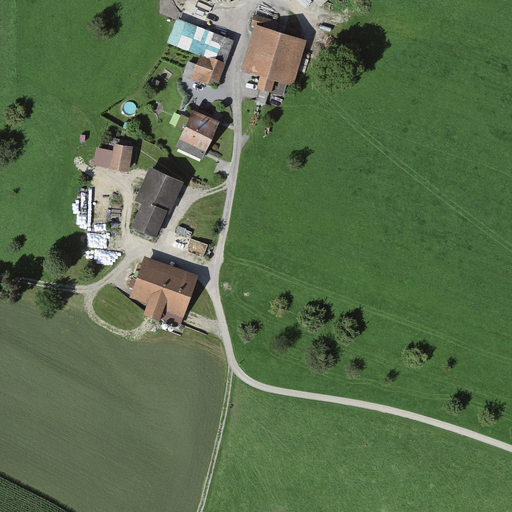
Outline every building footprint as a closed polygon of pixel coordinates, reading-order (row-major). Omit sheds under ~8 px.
[(232,40),(173,19),(165,41),(199,54),(190,77),(215,86),(232,40)] [(307,37),(256,21),(242,66),(265,73),(262,84),(281,90),(284,80),(293,83),(307,37)] [(225,123),(200,111),(182,146),(208,158),(225,123)] [(138,146),(120,143),(117,169),(134,171),(138,146)] [(190,183),(158,167),(142,199),(150,203),(138,227),(162,238),(190,183)] [(206,278),(151,257),(136,295),(156,302),(151,314),(167,320),(171,309),(191,317),(206,278)]
